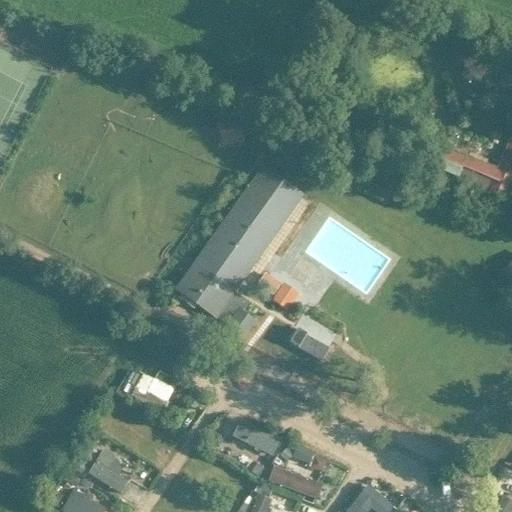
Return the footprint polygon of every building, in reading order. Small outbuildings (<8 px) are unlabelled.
[(152,93),(162,96),(166,83),(156,80),(152,93)] [(217,123),(220,146),(243,143),(240,120),(235,121),(234,114),(222,116),(223,122),(217,123)] [(504,201),(511,180),(511,131),(496,169),(422,139),(414,161),(489,191),(488,194),(504,201)] [(398,177),(376,167),(363,194),(385,204),(398,177)] [(222,332),(239,344),(255,324),(241,314),(248,303),(234,293),(302,198),(261,169),(176,290),(227,326),(222,332)] [(485,212),(479,222),(487,226),(492,216),(485,212)] [(511,264),(502,273),(511,283),(511,264)] [(287,313),(298,295),(282,284),(270,302),(287,313)] [(320,363),(328,350),(325,349),(305,337),(306,335),(298,330),(289,344),(320,363)] [(162,383),(152,379),(143,405),(170,415),(181,382),(164,377),(162,383)] [(284,461),(291,441),(247,425),(240,445),(284,461)] [(97,447),(83,473),(92,478),(106,452),(97,447)] [(129,497),(135,485),(122,479),(130,464),(108,454),(95,481),(129,497)] [(209,490),(246,509),(259,484),(222,464),(209,490)] [(278,475),(275,490),(326,500),(329,484),(278,475)] [(401,511),(377,489),(355,511),(401,511)] [(70,511),(105,511),(107,507),(78,494),(70,511)] [(276,511),(280,506),(266,498),(258,511),(276,511)]
